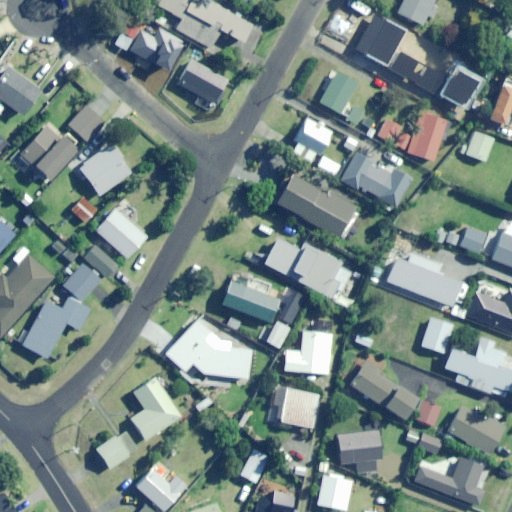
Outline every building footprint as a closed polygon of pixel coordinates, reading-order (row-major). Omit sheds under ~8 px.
[(246,28),(252,17),(220,0),(159,0),(156,6),(181,20),(175,30),(210,49),(220,32),(242,44),(249,30),(246,28)] [(421,26),(434,0),(402,0),(396,13),(421,26)] [(171,70),(183,48),(151,30),(139,53),(171,70)] [(442,72),(451,54),(410,32),(401,50),(409,55),(394,83),(423,98),(438,70),(442,72)] [(214,105),(227,80),(191,60),(177,85),(214,105)] [(20,117),(38,91),(4,68),(0,73),(0,112),(5,106),(20,117)] [(338,114),(355,84),(336,73),(319,103),(338,114)] [(511,108),(511,88),(501,84),(487,120),(503,126),(511,108)] [(62,119),(74,101),(64,94),(52,111),(62,119)] [(346,121),(353,125),(362,106),(355,102),(346,121)] [(85,142),(102,122),(85,106),(67,125),(85,142)] [(432,162),(446,122),(419,113),(406,153),(432,162)] [(320,156),(331,133),(306,120),(290,151),(304,158),(308,150),(320,156)] [(392,145),(402,129),(387,120),(377,136),(392,145)] [(50,182),(76,153),(47,127),(14,164),(23,172),(30,164),(50,182)] [(486,163),(494,139),(474,133),(469,148),(464,146),(461,154),(486,163)] [(99,197),(131,173),(109,145),(78,169),(99,197)] [(392,169),(390,174),(354,154),(340,181),(357,190),(358,188),(395,207),(410,179),(392,169)] [(334,176),(339,167),(323,158),(318,167),(334,176)] [(326,193),(325,195),(288,175),(273,204),(339,239),(355,208),(326,193)] [(25,208),(33,200),(24,192),(17,200),(25,208)] [(84,224),(96,211),(81,199),(70,211),(84,224)] [(130,225),(135,219),(119,204),(94,232),(125,259),(145,238),(130,225)] [(415,231),(420,221),(407,215),(402,224),(415,231)] [(0,222),(0,253),(15,237),(0,222)] [(451,250),(458,233),(440,225),(433,242),(451,250)] [(478,255),(486,236),(468,228),(460,246),(478,255)] [(511,238),(502,234),(492,260),(511,267),(511,238)] [(66,245),(58,238),(50,247),(58,254),(66,245)] [(304,245),(300,252),(276,240),(263,265),(334,301),(348,275),(346,273),(350,266),(320,251),(319,253),(304,245)] [(106,278),(117,265),(94,244),(83,258),(106,278)] [(77,255),(69,248),(62,256),(69,263),(77,255)] [(257,265),(261,257),(249,250),(245,259),(257,265)] [(438,275),(442,266),(400,250),(387,282),(452,307),(461,284),(438,275)] [(0,338),(54,277),(28,255),(7,278),(2,274),(0,275),(0,338)] [(79,302),(99,280),(81,265),(62,287),(79,302)] [(264,295),(267,288),(232,274),(221,306),(272,325),(281,301),(264,295)] [(511,334),(511,290),(509,290),(494,327),(511,334)] [(472,313),(474,314),(491,320),(497,303),(478,296),(472,313)] [(78,331),(89,311),(67,299),(61,310),(45,301),(21,346),(45,359),(64,324),(78,331)] [(291,325),(302,306),(289,299),(279,319),(291,325)] [(474,314),(472,313),(454,306),(451,315),(470,322),(474,314)] [(211,340),(218,326),(197,315),(180,348),(210,365),(217,353),(214,352),(218,344),(211,340)] [(443,355),(453,327),(432,319),(421,347),(443,355)] [(278,355),(289,330),(282,327),(271,351),(278,355)] [(327,375),(331,335),(301,333),(300,352),(285,351),(283,371),(327,375)] [(371,349),(374,341),(360,336),(357,344),(371,349)] [(489,348),(491,343),(479,339),(473,358),(451,350),(444,369),(458,374),(455,383),(489,394),(492,387),(510,393),(511,388),(511,371),(498,367),(502,353),(489,348)] [(246,355),(250,346),(237,340),(233,350),(246,355)] [(261,375),(271,357),(259,350),(249,368),(261,375)] [(378,374),(379,371),(365,362),(349,387),(403,421),(417,399),(378,374)] [(238,419),(260,385),(247,377),(243,383),(235,378),(217,405),(238,419)] [(144,441),(179,417),(153,379),(132,394),(143,410),(129,420),(144,441)] [(311,429),(318,396),(284,389),(277,422),(311,429)] [(199,413),(213,403),(209,398),(195,408),(199,413)] [(434,428),(441,409),(422,401),(414,420),(434,428)] [(486,417),(484,421),(460,407),(446,433),(489,456),(505,427),(486,417)] [(374,460),(380,460),(378,426),(336,429),(339,465),(355,464),(355,473),(375,471),(374,460)] [(109,469),(137,449),(123,430),(96,451),(109,469)] [(435,455),(440,441),(420,434),(415,447),(435,455)] [(253,484),(267,458),(253,450),(239,476),(253,484)] [(474,488),(482,467),(458,459),(450,480),(418,467),(413,482),(476,507),(482,491),(474,488)] [(160,511),(184,487),(157,463),(134,488),(149,502),(139,511),(160,511)] [(346,511),(353,480),(323,474),(316,506),(346,511)] [(290,511),(296,495),(275,489),(271,502),(259,498),(254,511),(290,511)] [(0,511),(12,511),(3,495),(0,496),(0,511)]
